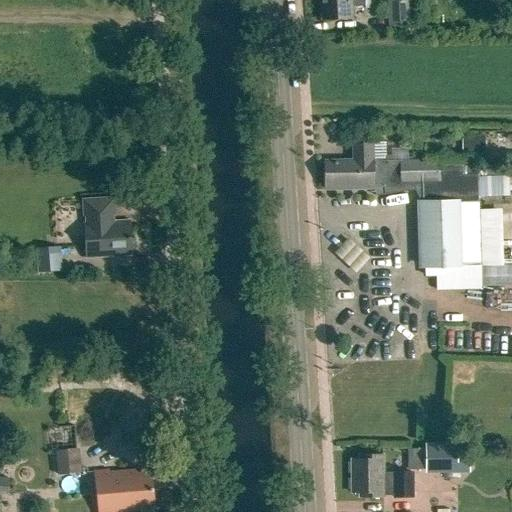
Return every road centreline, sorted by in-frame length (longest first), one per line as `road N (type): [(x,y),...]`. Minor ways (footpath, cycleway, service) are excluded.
road 1 (unclassified): [(189,511),(157,0)]
road 2 (secondary): [(303,511),(273,0)]
